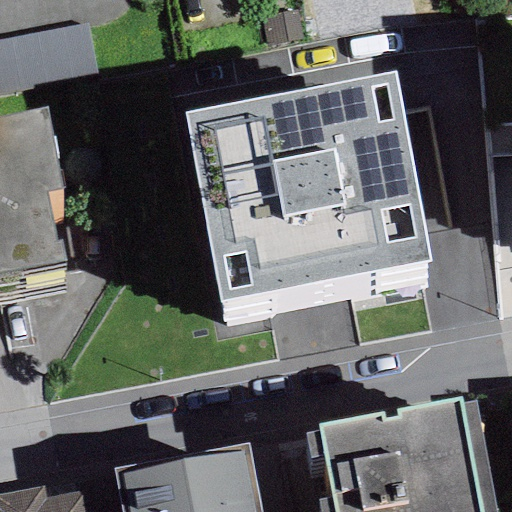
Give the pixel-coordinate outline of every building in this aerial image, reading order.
[(511,24),(474,27),(498,318),(511,315),(511,24)] [(0,38),(0,90),(97,76),(89,25),(0,38)] [(398,100),(186,141),(223,327),(435,286),(398,100)] [(0,353),(63,342),(59,321),(55,322),(46,273),(61,270),(46,188),(0,196),(0,353)] [(461,384),(317,410),(318,418),(304,420),(309,448),(323,446),(330,484),(316,487),(320,511),(497,511),(475,387),(462,389),(461,384)] [(260,511),(247,437),(112,461),(122,511),(260,511)] [(0,511),(87,511),(83,486),(44,493),(41,480),(0,488),(0,511)]
